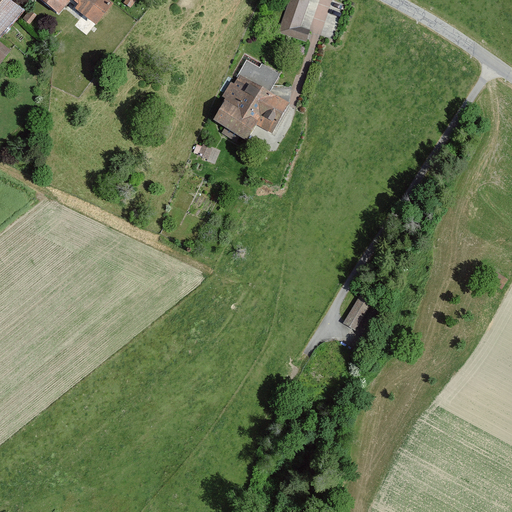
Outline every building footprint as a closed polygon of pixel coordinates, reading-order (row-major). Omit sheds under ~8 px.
[(0,0),(0,31),(23,6),(16,0),(0,0)] [(42,0),(57,12),(67,1),(95,24),(113,1),(111,0),(42,0)] [(308,0),(290,0),(282,25),(298,31),(308,0)] [(11,51),(0,44),(0,66),(1,67),(11,51)] [(286,104),(240,76),(212,121),(246,142),(255,127),(267,134),(286,104)] [(218,160),(221,149),(200,142),(196,153),(218,160)] [(377,305),(361,294),(344,320),(360,331),(377,305)]
